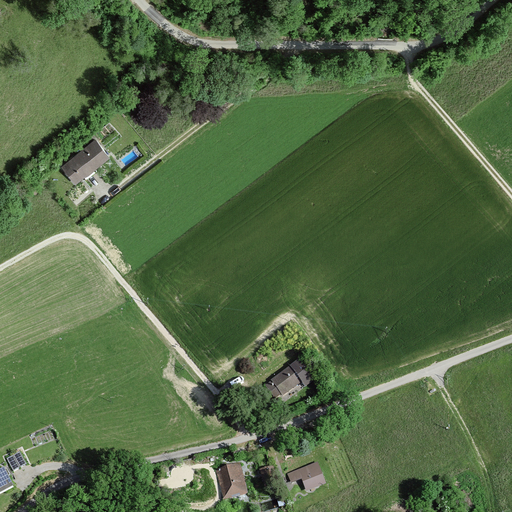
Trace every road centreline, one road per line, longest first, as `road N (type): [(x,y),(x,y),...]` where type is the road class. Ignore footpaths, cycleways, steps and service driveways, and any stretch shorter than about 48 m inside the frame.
road 1 (unclassified): [(492,0),(451,32),(408,46),(202,42),(139,0)]
road 2 (track): [(246,436),(90,242),(67,235),(0,267)]
road 3 (residential): [(511,336),(246,436)]
road 4 (track): [(290,45),(277,67),(100,201)]
road 5 (residential): [(29,511),(76,480),(246,436)]
road 6 (track): [(408,46),(414,80),(511,196)]
